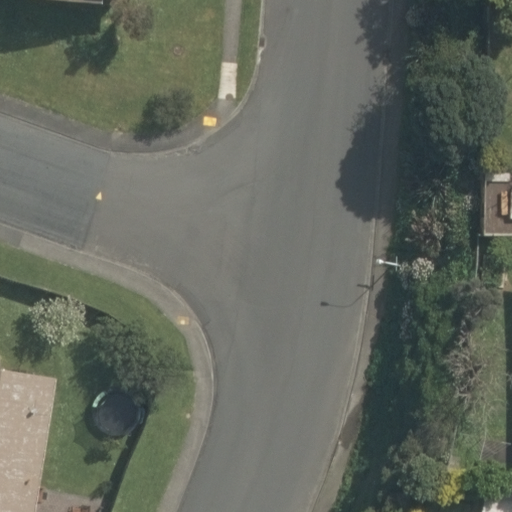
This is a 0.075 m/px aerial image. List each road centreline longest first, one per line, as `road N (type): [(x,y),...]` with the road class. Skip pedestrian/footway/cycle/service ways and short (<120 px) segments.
road 1 (residential): [(306,288),(0,171)]
road 2 (tertiary): [(306,288),(332,0)]
road 3 (tertiary): [(254,511),(306,288)]
